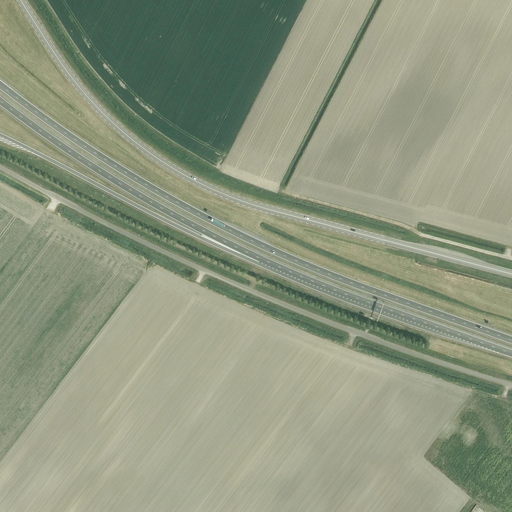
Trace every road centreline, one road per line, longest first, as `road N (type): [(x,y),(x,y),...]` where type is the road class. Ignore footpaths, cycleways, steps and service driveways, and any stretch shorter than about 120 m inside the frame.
road 1 (trunk): [(511,340),(338,278),(220,225),(98,155),(0,84)]
road 2 (unclassified): [(511,386),(251,291),(0,167)]
road 3 (trunk): [(389,241),(239,200),(154,156),(93,104),(20,0)]
road 4 (trunk): [(0,100),(122,185),(260,258)]
road 5 (trunk): [(0,134),(200,237),(260,258)]
road 6 (trunk): [(260,258),(511,353)]
road 7 (track): [(277,193),(418,233)]
road 8 (trunk): [(389,241),(511,274)]
